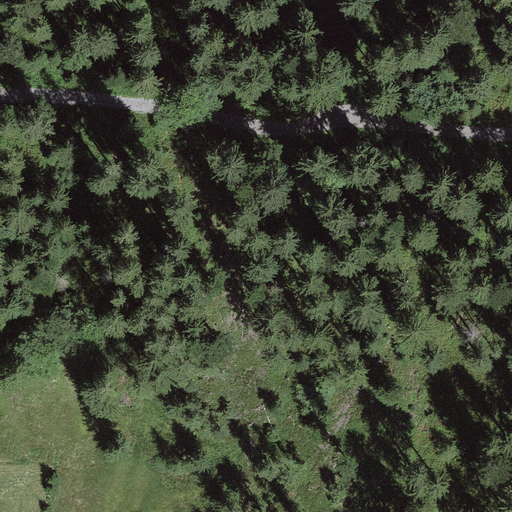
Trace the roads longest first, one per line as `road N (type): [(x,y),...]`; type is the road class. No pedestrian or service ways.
road 1 (track): [(0,96),(56,92),(259,129),(387,123),(511,133)]
road 2 (track): [(319,126),(415,0)]
